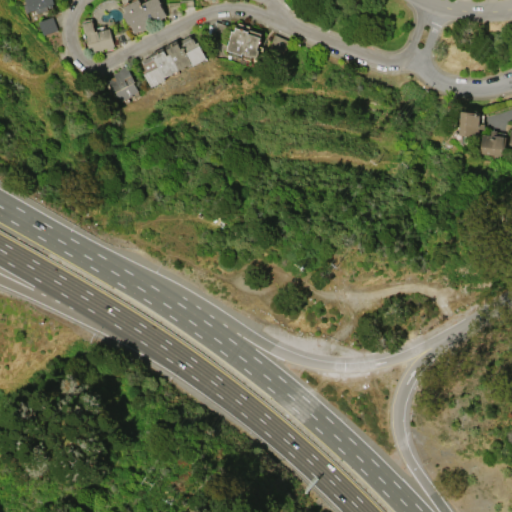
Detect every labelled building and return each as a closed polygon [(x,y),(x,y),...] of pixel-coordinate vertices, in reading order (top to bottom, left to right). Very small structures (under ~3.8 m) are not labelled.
[(53,0),(55,6),(53,7),(54,10),(37,16),(36,12),(26,15),(24,7),(28,6),(25,0),(53,0)] [(160,0),(168,15),(136,33),(131,24),(130,24),(124,14),(128,12),(126,7),(139,0),(141,0),(143,4),(150,0),(160,0)] [(52,16),(57,30),(44,35),(39,21),(52,16)] [(82,23),(92,21),(95,31),(98,30),(98,31),(109,28),(114,46),(113,46),(113,48),(106,50),(106,48),(102,49),(103,51),(99,52),(98,50),(94,51),(92,46),(88,47),(82,23)] [(241,55),(225,50),(232,31),(234,31),(235,27),(248,31),(248,33),(261,37),(257,49),(259,50),(256,58),(241,53),(241,55)] [(288,40),(282,55),(267,49),(273,34),(288,40)] [(165,79),(150,87),(142,71),(145,70),(142,64),(153,59),(152,56),(164,50),(167,55),(169,54),(166,49),(178,43),(180,48),(183,47),(182,44),(193,38),(195,43),(198,42),(206,58),(192,66),(190,63),(163,77),(165,79)] [(106,80),(114,76),(113,74),(119,70),(118,69),(126,65),(135,82),(134,83),(138,91),(132,94),(132,95),(120,102),(115,92),(113,93),(106,80)] [(459,135),(461,111),(480,113),(479,123),(484,123),(483,129),(478,129),(478,136),(459,135)] [(503,156),(479,153),(481,134),(489,135),(490,130),(496,130),(495,136),(505,137),(503,156)]
